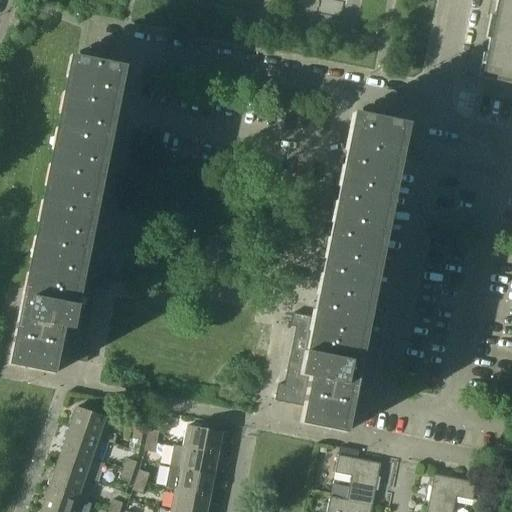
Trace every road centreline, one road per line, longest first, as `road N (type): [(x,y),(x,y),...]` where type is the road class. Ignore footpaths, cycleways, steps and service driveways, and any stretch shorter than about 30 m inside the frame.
road 1 (residential): [(91,35),(439,106)]
road 2 (unknown): [(125,115),(331,157)]
